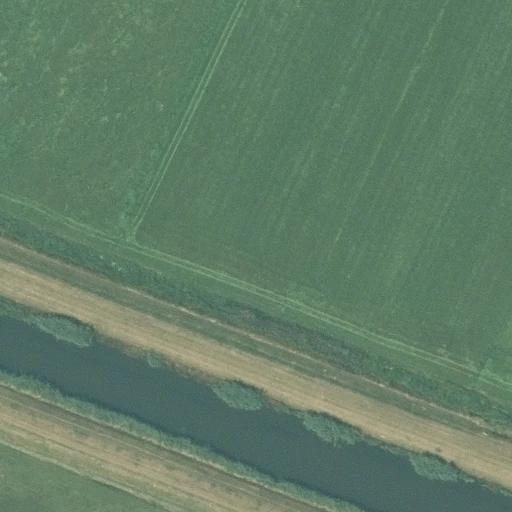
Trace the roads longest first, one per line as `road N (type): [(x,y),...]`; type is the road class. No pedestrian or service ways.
road 1 (track): [(511,465),(0,271)]
road 2 (track): [(252,511),(0,411)]
